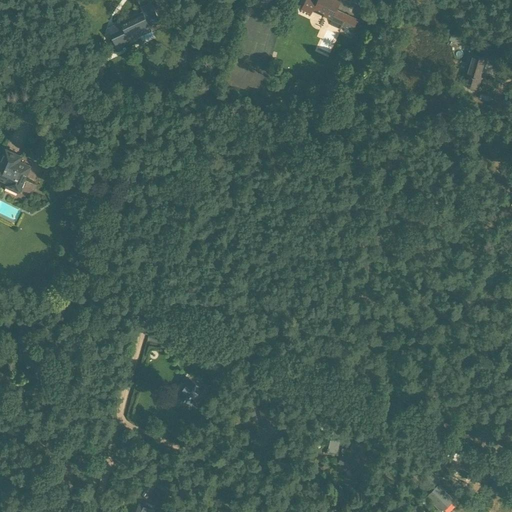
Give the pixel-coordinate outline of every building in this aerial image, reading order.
[(305,0),(301,9),(311,13),(313,10),(332,19),(340,0),(339,0),(305,0)] [(142,11),(108,27),(119,51),(139,41),(136,37),(152,29),(151,27),(161,22),(151,2),(140,8),(142,11)] [(472,52),(462,83),(477,88),(487,57),(472,52)] [(499,144),(486,148),(491,160),(503,156),(499,144)] [(0,176),(8,180),(7,182),(19,188),(30,165),(19,159),(21,155),(6,148),(0,159),(0,176)] [(190,377),(179,394),(191,402),(194,398),(196,399),(201,391),(200,390),(203,385),(190,377)] [(279,426),(273,406),(260,410),(266,430),(279,426)] [(342,433),(333,431),(328,451),(337,453),(342,433)] [(462,457),(454,448),(448,455),(456,463),(462,457)] [(343,449),(340,459),(363,464),(365,453),(343,449)] [(441,478),(450,469),(454,465),(445,457),(437,465),(432,470),(441,478)] [(438,486),(427,496),(442,511),(453,500),(438,486)] [(140,502),(135,511),(157,511),(158,509),(152,507),(152,506),(146,503),(146,504),(140,502)]
